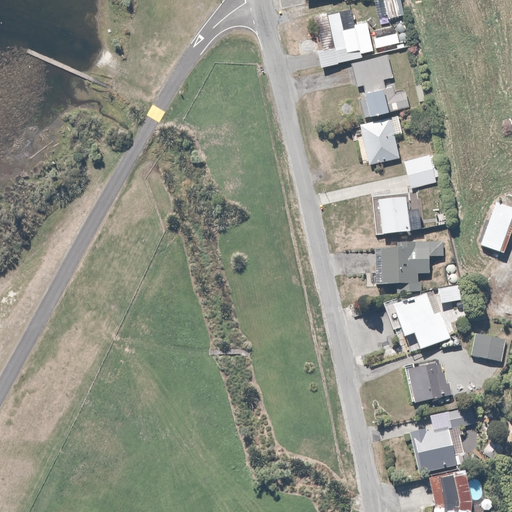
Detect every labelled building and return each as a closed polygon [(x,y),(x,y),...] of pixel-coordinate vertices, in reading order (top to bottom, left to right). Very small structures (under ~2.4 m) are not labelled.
[(316,50),(320,66),(363,56),(362,52),(373,49),(366,21),(344,27),(340,10),(314,16),(322,49),(316,50)] [(358,97),(363,117),(408,106),(404,89),(395,91),(393,85),(385,87),(383,79),(393,77),(388,54),(350,63),(355,86),(363,85),(364,88),(360,89),(361,96),(358,97)] [(368,157),(369,164),(400,158),(395,134),(403,133),(399,115),(359,123),(360,129),(352,131),(354,141),(358,140),(362,159),(368,157)] [(434,176),(437,175),(431,153),(403,161),(410,188),(435,182),(434,176)] [(407,194),(372,197),(376,236),(411,233),(407,194)] [(511,201),(498,197),(480,246),(504,254),(511,232),(511,201)] [(417,284),(417,275),(429,275),(428,258),(443,257),(442,243),(405,244),(405,248),(376,249),(378,287),(396,287),(396,293),(422,292),(422,284),(417,284)] [(435,291),(439,306),(464,300),(460,285),(435,291)] [(415,335),(421,350),(451,339),(440,311),(434,314),(426,294),(392,307),(404,339),(415,335)] [(387,336),(393,333),(384,309),(349,322),(362,356),(381,349),(379,344),(389,341),(387,336)] [(475,335),(471,356),(502,362),(506,341),(475,335)] [(405,365),(412,403),(453,395),(451,384),(445,385),(440,358),(405,365)] [(474,423),(471,409),(448,413),(450,427),(474,423)] [(432,435),(431,432),(411,436),(418,474),(454,467),(447,432),(432,435)] [(465,471),(429,480),(435,509),(434,511),(471,511),(472,501),(465,471)] [(484,499),(478,477),(468,480),(474,502),(484,499)]
